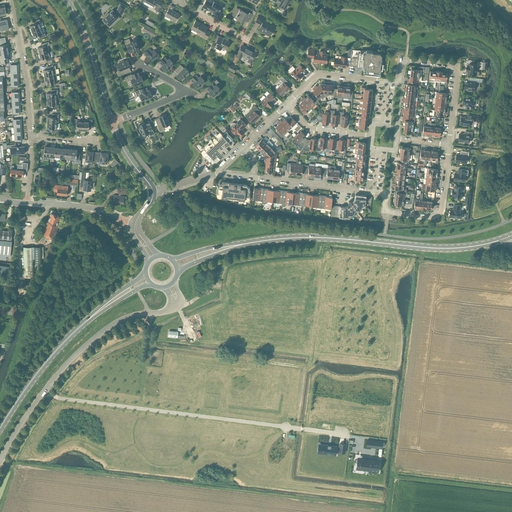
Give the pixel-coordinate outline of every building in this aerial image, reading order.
[(164,3),(157,0),(140,0),(139,3),(142,5),(143,3),(152,8),(154,4),(156,5),(154,9),(159,12),(164,3)] [(213,3),(208,1),(206,0),(202,7),(217,15),(222,6),(214,1),(213,3)] [(271,0),(278,4),(277,5),(278,6),(278,7),(280,8),(281,8),(284,9),(289,0),(288,0),(271,0)] [(121,14),(125,7),(120,4),(116,11),(117,12),(116,13),(113,10),(112,10),(109,13),(108,13),(106,15),(106,16),(103,19),(108,25),(109,25),(111,27),(114,23),(113,21),(118,16),(120,14),(121,14)] [(176,22),(180,14),(172,10),(174,7),(171,5),(165,16),(176,22)] [(248,13),(239,8),(234,17),(244,23),(246,19),(249,20),(252,13),(249,12),(248,13)] [(130,13),(126,17),(129,20),(131,18),(136,13),(133,10),(130,13)] [(269,36),(274,26),(264,21),(265,20),(259,16),(255,22),(261,25),(259,30),(269,36)] [(1,20),(0,18),(0,17),(0,31),(9,29),(7,19),(1,20)] [(32,32),(41,28),(39,23),(40,22),(39,19),(33,22),(34,24),(29,26),(32,32)] [(206,39),(208,36),(210,32),(208,31),(206,30),(207,28),(196,21),(191,29),(202,36),(202,37),(206,39)] [(145,26),(142,31),(155,37),(157,33),(145,26)] [(41,28),(32,32),(34,37),(38,36),(39,39),(46,36),(45,33),(43,34),(41,28)] [(223,38),(219,36),(216,41),(217,42),(214,47),(220,51),(222,47),(226,50),(229,44),(227,43),(228,40),(224,37),(223,38)] [(132,41),(131,37),(124,40),(129,53),(134,51),(134,52),(140,50),(138,46),(139,46),(138,42),(137,43),(136,39),(132,41)] [(1,42),(0,41),(0,52),(9,50),(8,44),(4,45),(2,45),(1,42)] [(39,54),(49,51),(47,46),(50,45),(49,42),(41,44),(42,47),(37,48),(39,54)] [(154,60),(156,58),(155,57),(158,54),(154,50),(156,47),(153,44),(143,53),(147,57),(146,57),(150,62),(153,59),(154,60)] [(251,63),(256,53),(247,48),(242,45),(240,48),(235,56),(240,59),(242,55),(249,59),(248,61),(251,63)] [(319,54),(314,53),(314,50),(308,49),(307,57),(313,58),(313,62),(326,64),(327,61),(327,60),(327,55),(324,54),(325,51),(320,51),(319,54)] [(366,51),(360,50),(352,49),(350,66),(363,67),(364,69),(364,74),(380,76),(381,70),(382,70),(383,64),(381,64),(382,56),(380,53),(372,53),(372,50),(366,50),(366,51)] [(0,62),(0,63),(5,62),(9,61),(9,56),(10,56),(9,50),(0,52),(0,62)] [(49,51),(39,54),(41,60),(45,58),(46,61),(53,60),(52,56),(50,57),(49,51)] [(168,59),(165,56),(159,62),(162,65),(162,66),(162,67),(166,71),(169,68),(169,69),(172,66),(171,65),(174,63),(169,58),(168,59)] [(346,68),(347,57),(341,56),(340,59),(334,58),(333,66),(346,68)] [(130,66),(128,60),(124,62),(124,61),(120,62),(121,63),(117,64),(120,70),(116,71),(118,76),(131,71),(129,67),(130,66)] [(234,73),(237,67),(230,63),(227,69),(234,73)] [(291,72),(290,73),(297,80),(302,76),(300,73),(301,72),(305,69),(300,64),(297,67),(295,69),(295,68),(293,70),(291,72)] [(477,72),(478,65),(469,64),(469,66),(467,66),(467,71),(468,71),(468,74),(478,76),(479,72),(477,72)] [(44,76),(56,75),(55,65),(47,67),(48,70),(43,70),(44,76)] [(184,68),(180,65),(174,70),(178,74),(177,75),(182,79),(184,77),(185,78),(188,75),(187,74),(189,71),(185,67),(184,68)] [(410,75),(419,76),(419,70),(415,69),(415,68),(411,68),(410,75)] [(201,86),(203,84),(202,83),(205,80),(201,76),(203,74),(200,70),(190,79),(194,83),(193,84),(197,88),(200,85),(201,86)] [(140,76),(138,71),(126,76),(128,81),(131,80),(133,85),(137,84),(137,85),(140,84),(140,83),(143,81),(141,75),(140,76)] [(56,75),(44,76),(45,83),(46,82),(46,85),(50,85),(57,84),(56,81),(57,80),(56,75)] [(418,82),(419,76),(410,75),(410,79),(408,78),(407,81),(409,81),(409,84),(416,85),(416,84),(416,82),(418,82)] [(282,96),(290,88),(286,84),(288,82),(283,77),(280,80),(283,83),(276,90),(282,96)] [(216,95),(219,92),(218,92),(221,89),(216,85),(219,82),(215,79),(206,88),(209,91),(208,92),(213,97),(215,94),(216,95)] [(479,88),(480,82),(476,82),(476,81),(469,81),(469,84),(465,83),(465,89),(468,90),(475,91),(475,87),(479,88)] [(333,95),(334,89),(331,88),(332,85),(330,85),(330,83),(325,82),(325,84),(321,83),(325,97),(330,95),(333,95)] [(320,99),(325,97),(321,83),(317,87),(316,85),(312,89),(314,90),(312,91),(315,94),(313,96),(318,101),(320,99)] [(342,98),(344,84),(342,84),(342,86),(338,85),(337,89),(334,89),(333,95),(333,97),(336,97),(342,98)] [(344,84),(342,98),(349,99),(349,98),(352,99),(353,91),(350,90),(350,87),(346,86),(346,84),(344,84)] [(149,91),(147,86),(135,91),(137,96),(140,95),(142,100),(145,99),(146,100),(149,99),(149,98),(152,96),(150,90),(149,91)] [(364,95),(372,96),(372,90),(367,89),(368,88),(361,87),(361,90),(364,90),(364,94),(364,95)] [(57,99),(58,99),(58,90),(51,90),(51,93),(46,93),(47,100),(57,99)] [(269,108),(274,104),(271,101),(275,97),(270,92),(261,101),(265,106),(266,106),(269,108)] [(364,95),(364,94),(361,93),(360,96),(363,96),(363,99),(363,100),(373,101),(373,99),(371,99),(372,96),(364,95)] [(318,101),(313,96),(311,98),(308,95),(305,98),(304,97),(302,98),(312,108),(316,104),(319,102),(318,101)] [(474,106),(474,98),(464,97),(463,105),(465,105),(464,108),(471,109),(472,106),(474,106)] [(307,112),(312,108),(302,98),(301,100),(302,101),(299,104),(302,106),(299,109),(305,115),(307,112)] [(57,105),(57,99),(47,100),(47,106),(51,105),(52,108),(59,108),(58,105),(57,105)] [(413,106),(414,101),(403,100),(403,102),(405,103),(404,106),(413,107),(413,108),(416,108),(416,106),(413,106)] [(362,105),(362,104),(359,104),(359,106),(362,107),(362,110),(362,111),(372,112),(372,110),(370,110),(370,106),(362,105)] [(253,124),(260,117),(258,114),(261,111),(255,105),(245,115),(253,124)] [(413,111),(413,108),(413,107),(404,106),(404,109),(402,109),(402,111),(413,112),(412,113),(415,114),(416,111),(413,111)] [(339,115),(338,115),(334,115),(335,111),(329,110),(329,114),(328,121),(331,122),(331,124),(333,125),(334,126),(336,125),(337,125),(338,123),(339,115)] [(329,114),(322,113),(322,112),(321,111),(320,111),(320,113),(312,121),(315,124),(318,120),(322,121),(322,123),(324,123),(325,125),(327,124),(328,124),(328,121),(329,114)] [(339,115),(338,123),(341,123),(340,125),(342,126),(344,128),(346,126),(347,126),(348,116),(343,116),(344,112),(339,111),(338,115),(339,115)] [(412,116),(412,113),(413,112),(402,111),(401,113),(403,113),(403,117),(405,117),(412,118),(412,119),(415,119),(415,117),(412,116)] [(57,123),(58,124),(59,114),(52,114),(52,117),(47,117),(47,123),(57,123)] [(166,118),(165,114),(159,116),(160,117),(155,119),(160,132),(165,130),(164,126),(169,124),(168,121),(169,120),(167,117),(166,118)] [(474,121),(475,116),(466,114),(466,117),(461,117),(461,125),(471,126),(471,121),(474,121)] [(279,121),(288,131),(293,127),(295,125),(297,123),(291,117),(287,121),(284,118),(282,121),(280,120),(279,121)] [(412,119),(412,118),(405,117),(405,120),(403,120),(402,122),(404,122),(404,126),(413,127),(413,121),(411,121),(412,119)] [(82,131),(83,121),(77,120),(77,119),(74,119),(73,126),(77,126),(76,130),(82,131)] [(83,121),(82,131),(89,131),(89,126),(92,127),(92,120),(89,119),(89,121),(83,121)] [(246,125),(240,119),(236,124),(234,123),(233,123),(232,123),(231,124),(230,126),(231,127),(231,128),(230,129),(236,135),(237,134),(239,137),(244,132),(241,129),(246,125)] [(284,135),(288,131),(279,121),(277,123),(278,124),(276,127),(278,129),(276,132),(281,138),(284,135)] [(154,134),(149,122),(145,123),(144,122),(139,125),(140,128),(139,129),(140,132),(141,131),(143,135),(148,133),(150,136),(154,134)] [(56,129),(57,123),(47,123),(46,129),(51,129),(51,132),(58,133),(58,129),(56,129)] [(428,136),(429,127),(430,127),(431,123),(428,123),(428,126),(423,126),(422,135),(425,135),(424,136),(428,136)] [(435,127),(434,137),(440,138),(441,128),(442,128),(442,125),(440,124),(439,128),(435,127)] [(303,148),(307,139),(307,140),(305,138),(304,137),(305,136),(304,134),(304,132),(302,132),(301,131),(294,138),(292,140),(298,146),(300,148),(302,147),(303,147),(303,148)] [(472,135),(472,132),(465,131),(465,134),(459,133),(459,141),(469,142),(470,135),(472,135)] [(233,139),(227,132),(226,132),(223,135),(222,134),(218,139),(217,138),(209,146),(210,147),(208,148),(205,151),(206,151),(203,155),(208,160),(209,162),(210,161),(212,163),(213,162),(216,162),(233,146),(233,143),(234,142),(232,139),(233,139)] [(325,148),(326,140),(326,138),(325,138),(324,136),(322,137),(320,137),(320,140),(317,139),(316,149),(315,149),(315,150),(320,151),(321,147),(325,148)] [(316,149),(317,139),(316,139),(314,137),(313,139),(311,138),(310,141),(309,141),(307,140),(307,139),(303,148),(315,149),(316,149)] [(334,149),(335,141),(336,139),(335,139),(333,137),(331,138),(329,138),(329,141),(326,140),(325,148),(324,151),(330,152),(330,148),(334,149)] [(267,142),(263,138),(259,142),(258,141),(255,144),(256,146),(256,147),(259,150),(267,142)] [(334,149),(334,154),(339,155),(339,149),(344,150),(345,140),(344,140),(342,138),(341,140),(339,139),(338,142),(335,141),(334,149)] [(265,157),(277,153),(274,150),(271,147),(273,145),(273,144),(269,140),(267,142),(259,150),(262,154),(263,153),(264,154),(265,157)] [(14,147),(14,145),(6,145),(6,148),(10,147),(10,154),(25,153),(24,146),(14,147)] [(49,157),(50,147),(45,146),(44,149),(41,148),(41,155),(44,155),(43,157),(49,157)] [(400,153),(409,154),(410,148),(405,148),(405,147),(402,146),(401,149),(400,149),(400,153)] [(71,158),(70,158),(70,160),(76,160),(76,159),(79,159),(80,153),(77,152),(77,150),(72,149),(71,158)] [(95,164),(97,154),(94,154),(94,152),(86,151),(85,161),(91,162),(91,164),(95,164)] [(468,157),(469,152),(462,151),(462,154),(461,155),(457,154),(456,162),(466,163),(466,160),(467,160),(468,159),(468,157)] [(97,154),(95,164),(100,165),(100,163),(107,163),(108,153),(100,152),(99,155),(97,154)] [(264,166),(275,167),(277,153),(265,157),(266,159),(266,161),(265,161),(264,166)] [(408,164),(409,154),(400,153),(399,157),(400,157),(400,162),(400,163),(406,163),(408,164)] [(11,169),(10,175),(23,176),(23,171),(27,171),(27,169),(28,163),(23,162),(22,165),(17,164),(17,167),(17,169),(13,169),(14,166),(11,165),(11,169)] [(295,175),(297,164),(287,163),(286,170),(290,171),(289,173),(291,173),(290,174),(295,175)] [(315,166),(315,164),(309,163),(309,165),(306,165),(305,172),(308,173),(308,175),(309,175),(309,176),(314,177),(315,166)] [(305,172),(306,165),(297,164),(295,175),(300,175),(300,174),(301,174),(302,172),(305,172)] [(323,175),(324,167),(315,166),(314,177),(319,178),(319,177),(320,177),(320,174),(323,175)] [(332,179),(334,168),(334,166),(328,166),(327,168),(324,167),(323,175),(326,175),(326,177),(327,178),(327,179),(332,179)] [(334,168),(332,179),(337,180),(337,179),(338,179),(339,176),(342,177),(343,169),(334,168)] [(468,175),(468,170),(459,169),(458,173),(455,173),(454,180),(465,182),(466,174),(468,175)] [(80,181),(80,185),(83,185),(83,189),(90,190),(91,187),(94,187),(95,181),(91,180),(84,179),(85,173),(82,172),(81,179),(80,181)] [(246,184),(223,182),(221,183),(219,183),(219,186),(218,186),(217,194),(216,196),(221,196),(221,197),(227,198),(227,199),(231,200),(231,202),(232,202),(234,202),(234,200),(238,201),(238,199),(244,200),(244,199),(249,200),(249,198),(250,190),(249,190),(250,187),(248,187),(246,184)] [(55,185),(54,192),(57,192),(57,194),(66,196),(68,186),(58,185),(55,185)] [(464,191),(464,188),(455,186),(454,190),(453,190),(452,195),(454,195),(454,196),(462,197),(463,191),(464,191)] [(125,187),(117,189),(118,195),(127,193),(125,187)] [(262,201),(264,188),(259,188),(259,189),(254,188),(252,199),(258,200),(258,201),(262,201)] [(272,202),(273,190),(268,190),(268,189),(264,188),(262,201),(262,204),(264,204),(265,204),(267,203),(267,201),(272,202)] [(403,191),(403,190),(397,189),(396,190),(396,195),(395,195),(394,199),(404,200),(405,194),(403,193),(403,191)] [(282,204),(283,191),(279,190),(279,191),(273,190),(272,202),(277,202),(277,203),(281,204),(282,204)] [(292,204),(293,193),(288,192),(288,191),(283,191),(282,204),(281,204),(281,206),(282,206),(283,206),(285,206),(286,205),(287,203),(292,204)] [(301,206),(303,193),(298,193),(293,193),(292,204),(297,205),(301,206)] [(311,206),(312,195),(307,194),(303,193),(301,206),(306,206),(311,206)] [(365,206),(366,202),(365,202),(366,196),(355,194),(355,198),(353,201),(351,202),(350,201),(349,201),(348,201),(348,202),(348,203),(349,204),(348,205),(344,207),(332,205),(331,216),(345,218),(349,219),(352,216),(362,208),(365,206)] [(123,204),(124,197),(114,195),(113,203),(123,204)] [(321,208),(322,195),(318,195),(318,196),(312,195),(311,206),(317,207),(316,208),(321,208)] [(321,208),(320,209),(321,209),(320,212),(325,212),(325,208),(331,209),(332,197),(326,197),(327,196),(322,195),(321,208)] [(422,199),(422,196),(420,196),(420,199),(415,198),(414,207),(416,207),(416,208),(420,209),(421,199),(422,199)] [(404,200),(394,199),(394,203),(395,203),(395,206),(398,206),(398,205),(403,206),(404,204),(409,204),(410,203),(413,204),(414,198),(410,197),(410,200),(404,200)] [(426,200),(425,209),(431,210),(432,201),(433,201),(434,198),(433,197),(431,197),(431,200),(426,200)] [(460,210),(460,205),(454,204),(453,210),(450,209),(450,217),(454,218),(457,218),(461,218),(462,215),(463,214),(462,214),(462,211),(460,210)] [(57,225),(60,216),(51,213),(48,222),(46,221),(41,234),(54,239),(59,225),(57,225)] [(0,240),(11,242),(12,231),(0,230),(0,240)] [(10,257),(11,242),(0,240),(0,259),(5,260),(6,256),(10,257)] [(24,278),(34,277),(34,264),(42,264),(42,247),(34,247),(23,247),(24,278)] [(0,274),(8,275),(9,267),(3,266),(0,265),(0,274)] [(342,410),(340,419),(362,422),(363,413),(342,410)] [(316,440),(315,447),(334,450),(335,443),(316,440)] [(367,440),(366,446),(382,449),(383,442),(367,440)] [(338,447),(337,457),(344,458),(345,448),(338,447)] [(358,457),(356,469),(378,472),(380,460),(358,457)]
